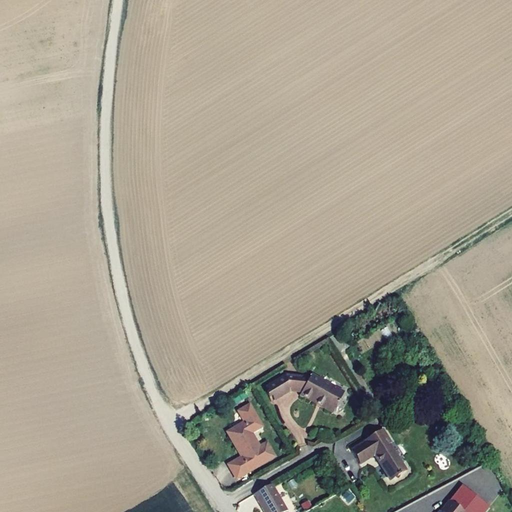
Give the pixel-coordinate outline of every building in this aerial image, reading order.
[(368,349),(398,335),(393,324),(363,338),(368,349)] [(351,342),(352,338),(343,336),(342,344),(346,345),(351,342)] [(266,388),(273,401),(289,391),(286,376),(266,388)] [(301,393),(309,379),(286,376),(289,391),(301,393)] [(343,394),(310,376),(309,379),(301,393),(300,396),(333,413),(343,394)] [(236,404),(248,397),(245,392),(233,400),(236,404)] [(236,480),(274,457),(266,443),(259,448),(251,433),(261,427),(249,406),(238,412),(244,423),(227,433),(242,458),(228,466),(236,480)] [(390,481),(405,471),(388,445),(390,444),(381,430),(371,437),(372,438),(351,452),(359,465),(373,456),(375,456),(390,481)] [(491,492),(499,487),(495,479),(487,484),(491,492)] [(254,495),(263,511),(286,511),(287,511),(271,485),(254,495)] [(304,511),(311,508),(308,502),(301,505),(304,511)] [(462,511),(450,502),(441,511),(462,511)]
